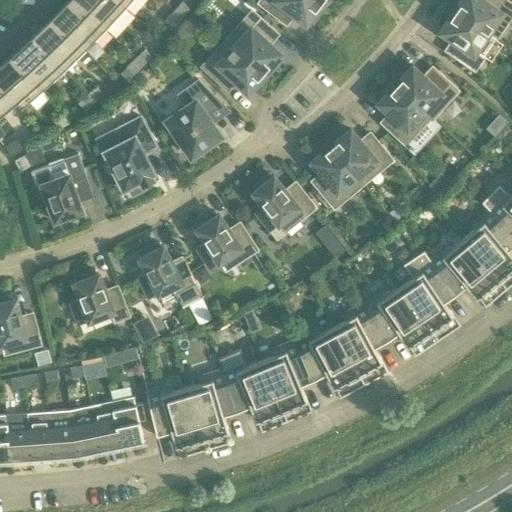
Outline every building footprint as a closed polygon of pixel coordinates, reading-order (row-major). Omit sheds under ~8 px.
[(75,0),(67,0),(52,16),(86,50),(107,29),(75,0)] [(117,0),(75,0),(107,29),(126,8),(117,0)] [(325,5),(318,0),(261,0),(260,2),(282,19),(289,10),(306,23),(310,19),(313,21),(325,5)] [(488,33),(496,39),(511,14),(511,3),(506,0),(487,0),(487,1),(484,0),(456,0),(451,7),(488,33)] [(182,1),(174,10),(181,17),(190,8),(182,1)] [(488,33),(451,7),(440,24),(444,26),(441,31),(459,43),(452,53),(475,69),(483,57),(475,52),(488,33)] [(181,17),(174,10),(165,20),(173,27),(181,17)] [(228,38),(268,75),(281,60),(278,57),(281,53),(265,39),(273,30),(252,11),(228,38)] [(52,16),(32,35),(65,70),(86,50),(52,16)] [(65,70),(32,35),(12,54),(44,90),(65,70)] [(268,75),(228,38),(203,66),(224,85),(232,76),(248,90),(251,87),(254,89),(268,75)] [(136,58),(144,65),(153,56),(145,49),(136,58)] [(44,90),(12,54),(0,64),(0,82),(17,103),(16,103),(22,110),(44,90)] [(144,65),(136,58),(127,67),(135,74),(144,65)] [(406,66),(393,81),(433,117),(458,90),(437,71),(429,80),(413,65),(410,69),(406,66)] [(136,79),(130,82),(136,92),(142,88),(136,79)] [(208,115),(224,104),(199,79),(182,90),(191,103),(181,110),(179,106),(166,115),(169,118),(167,120),(192,156),(221,135),(208,115)] [(433,117),(393,81),(379,95),(383,98),(379,102),(395,117),(386,125),(407,145),(433,117)] [(17,103),(0,82),(0,116),(16,103),(17,103)] [(88,94),(94,102),(104,94),(97,86),(88,94)] [(94,102),(88,94),(78,102),(85,110),(94,102)] [(497,133),(509,119),(501,112),(489,125),(497,133)] [(59,128),(70,122),(65,113),(53,119),(59,128)] [(156,173),(145,152),(157,146),(141,116),(121,127),(127,138),(104,150),(124,190),(128,187),(132,195),(145,188),(143,184),(155,178),(153,174),(156,173)] [(329,141),(363,183),(392,159),(374,137),(365,145),(351,129),(347,132),(344,128),(329,141)] [(12,155),(23,149),(24,148),(18,139),(5,146),(12,155)] [(363,183),(329,141),(314,154),(316,157),(313,161),(326,177),(317,185),(321,190),(316,194),(328,208),(333,204),(335,207),(363,183)] [(40,146),(25,154),(31,165),(45,160),(40,146)] [(78,153),(49,164),(32,170),(41,196),(45,194),(55,221),(65,218),(69,221),(78,218),(79,212),(83,211),(73,184),(88,179),(78,153)] [(414,153),(408,160),(414,167),(421,160),(414,153)] [(31,165),(25,154),(15,160),(21,171),(31,165)] [(299,187),(290,195),(274,176),(273,177),(270,173),(253,187),(256,191),(254,192),(264,204),(256,211),(277,237),(315,206),(299,187)] [(441,175),(431,184),(437,190),(447,181),(441,175)] [(511,194),(511,195),(499,184),(482,202),(489,209),(490,208),(511,232),(511,194)] [(511,232),(490,208),(489,209),(471,224),(475,228),(463,238),(501,283),(511,275),(511,274),(509,275),(507,272),(511,267),(511,253),(509,250),(511,246),(511,232)] [(225,270),(257,249),(243,228),(233,234),(220,214),(218,215),(216,211),(197,223),(199,227),(198,228),(206,242),(197,248),(211,268),(220,262),(225,270)] [(316,233),(335,257),(345,249),(326,225),(316,233)] [(448,243),(430,258),(456,294),(467,285),(477,297),(489,287),(491,290),(490,291),(491,292),(501,283),(463,238),(452,248),(448,243)] [(183,305),(203,295),(186,261),(175,267),(164,245),(162,246),(160,242),(140,253),(142,257),(140,258),(148,272),(138,277),(149,298),(159,293),(163,302),(177,294),(183,305)] [(430,258),(424,250),(404,264),(413,277),(400,285),(433,334),(444,327),(444,326),(442,327),(440,324),(453,315),(444,302),(456,294),(430,258)] [(265,264),(260,267),(264,273),(269,270),(265,264)] [(116,320),(129,315),(119,291),(108,296),(99,273),(97,274),(96,270),(75,278),(77,282),(75,283),(81,298),(70,302),(79,324),(112,311),(116,320)] [(271,277),(260,284),(267,295),(278,288),(271,277)] [(385,289),(364,302),(387,340),(399,332),(408,346),(421,337),(423,340),(421,341),(422,342),(433,334),(400,285),(388,294),(385,289)] [(4,353),(41,343),(34,319),(22,322),(16,299),(14,299),(13,295),(0,298),(0,344),(1,344),(4,353)] [(346,319),(333,326),(360,378),(372,372),(372,371),(370,372),(368,368),(382,361),(375,347),(387,340),(364,302),(343,314),(346,319)] [(159,333),(148,314),(132,323),(143,342),(159,333)] [(317,328),(295,339),(314,379),(327,372),(334,387),(348,379),(350,382),(348,383),(349,384),(360,378),(333,326),(320,333),(317,328)] [(314,379),(295,339),(273,349),(275,354),(261,360),(284,414),(296,409),(296,408),(294,409),(292,405),(307,400),(301,384),(314,379)] [(146,344),(140,346),(142,355),(149,353),(146,344)] [(106,366),(139,358),(136,346),(103,355),(106,366)] [(247,365),(245,360),(241,349),(219,357),(223,369),(237,411),(251,405),(257,420),(271,414),(273,417),(271,418),(271,419),(284,414),(261,360),(247,365)] [(36,354),(40,367),(53,363),(50,350),(36,354)] [(85,375),(83,365),(70,367),(72,378),(85,375)] [(201,382),(187,386),(204,442),(216,439),(216,437),(214,438),(213,435),(228,430),(224,415),(237,411),(223,369),(200,376),(201,382)] [(47,382),(60,380),(58,370),(45,372),(47,382)] [(24,376),(26,386),(38,384),(36,374),(24,376)] [(26,386),(24,376),(11,378),(13,389),(26,386)] [(204,442),(187,386),(173,390),(171,384),(147,392),(157,434),(172,430),(176,446),(191,441),(192,444),(190,445),(191,446),(204,442)] [(112,400),(122,445),(145,440),(145,438),(144,439),(140,421),(147,420),(143,402),(136,404),(135,396),(112,400)] [(112,400),(91,405),(101,449),(122,445),(112,400)] [(91,405),(70,409),(76,455),(101,449),(91,405)] [(70,409),(49,411),(52,456),(76,455),(70,409)] [(52,456),(49,411),(27,412),(27,421),(28,421),(31,458),(52,456)] [(7,422),(7,414),(0,414),(0,459),(9,459),(7,422)] [(27,421),(7,422),(9,459),(31,458),(28,421),(27,421)]
